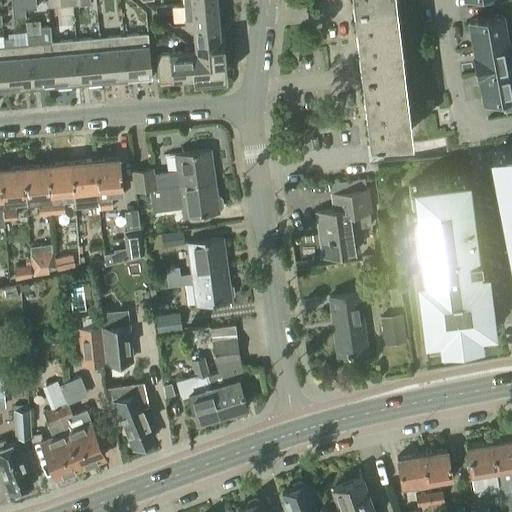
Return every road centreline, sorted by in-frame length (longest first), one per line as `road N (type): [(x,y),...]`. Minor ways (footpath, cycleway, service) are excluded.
road 1 (residential): [(294,433),(248,116)]
road 2 (residential): [(0,128),(193,112),(248,116)]
road 3 (secondary): [(294,433),(76,511)]
road 4 (secondary): [(511,388),(294,433)]
road 5 (residential): [(511,128),(437,142),(418,0)]
